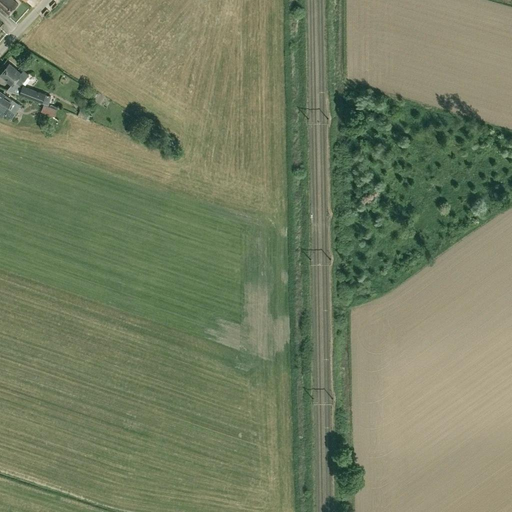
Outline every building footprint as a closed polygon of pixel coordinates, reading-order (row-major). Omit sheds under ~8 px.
[(0,0),(0,8),(8,16),(18,4),(14,0),(0,0)] [(0,75),(12,85),(15,82),(19,86),(28,75),(23,71),(21,73),(9,64),(0,74),(0,75)] [(23,86),(20,95),(48,104),(51,96),(23,86)] [(5,111),(12,100),(0,91),(0,115),(2,117),(7,113),(5,111)] [(49,107),(47,113),(54,116),(57,109),(49,107)]
